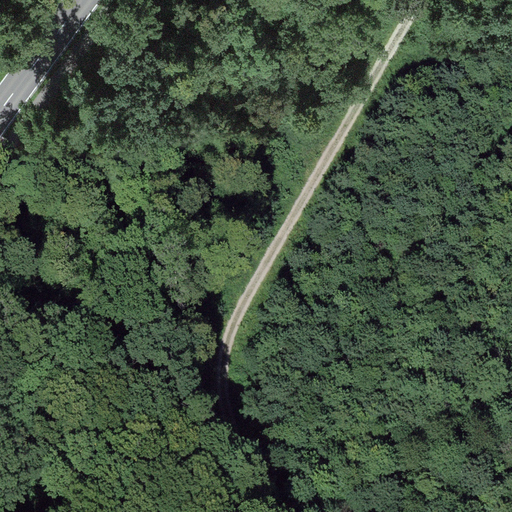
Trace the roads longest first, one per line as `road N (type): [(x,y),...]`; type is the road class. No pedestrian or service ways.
road 1 (track): [(424,0),(222,342),(217,404),(273,511)]
road 2 (primary): [(0,113),(83,0)]
